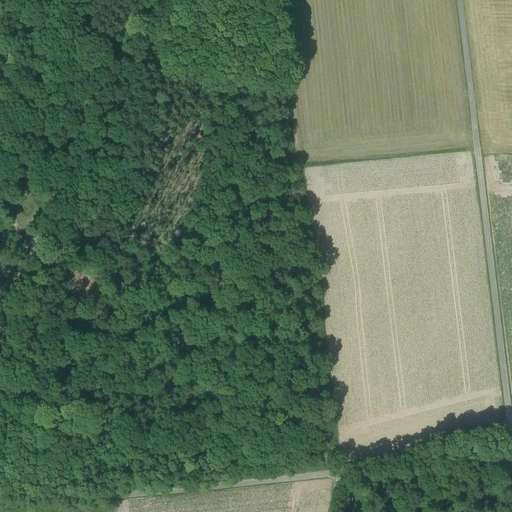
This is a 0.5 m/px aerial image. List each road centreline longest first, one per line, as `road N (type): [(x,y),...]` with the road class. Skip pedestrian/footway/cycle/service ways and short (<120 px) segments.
road 1 (unclassified): [(509,427),(340,472),(115,496),(0,491)]
road 2 (unclassified): [(458,0),(509,427)]
road 3 (track): [(475,146),(293,168)]
